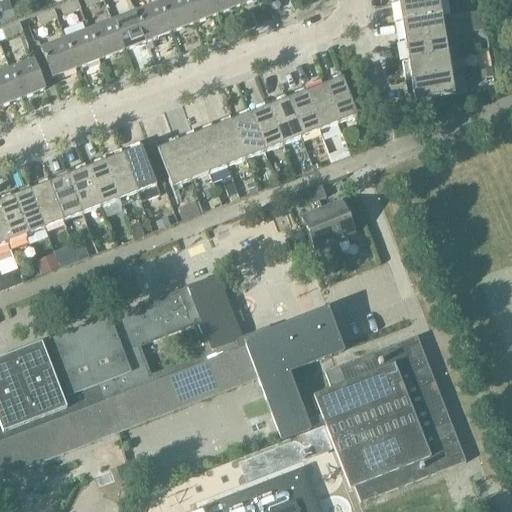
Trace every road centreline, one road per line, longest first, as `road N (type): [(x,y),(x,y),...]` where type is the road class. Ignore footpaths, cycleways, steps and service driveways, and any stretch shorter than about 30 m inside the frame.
road 1 (residential): [(0,159),(353,20),(351,0)]
road 2 (residential): [(357,166),(402,287),(335,314)]
road 3 (residential): [(357,166),(511,101)]
